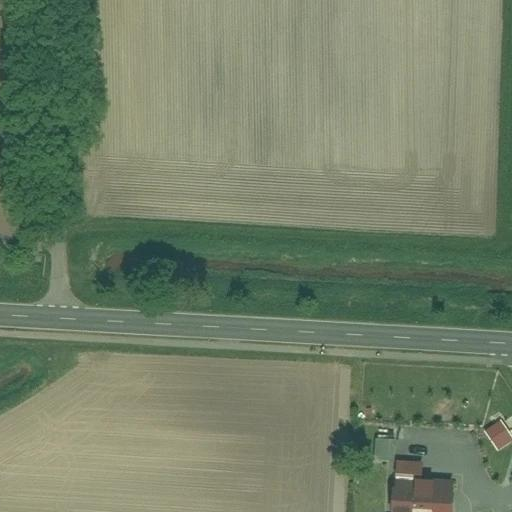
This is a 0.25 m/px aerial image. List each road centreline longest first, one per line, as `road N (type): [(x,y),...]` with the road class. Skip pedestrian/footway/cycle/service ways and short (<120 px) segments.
road 1 (tertiary): [(57,319),(511,346)]
road 2 (residential): [(55,0),(57,319)]
